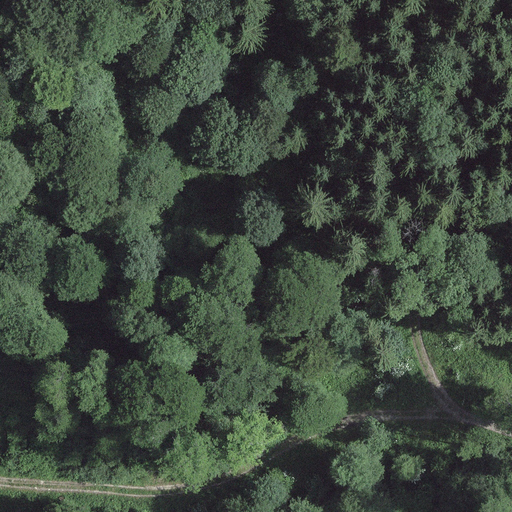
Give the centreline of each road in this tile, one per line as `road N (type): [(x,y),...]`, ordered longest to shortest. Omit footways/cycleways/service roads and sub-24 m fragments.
road 1 (track): [(0,477),(182,492),(369,414),(511,434)]
road 2 (track): [(455,420),(436,389),(426,307),(460,254),(511,223)]
